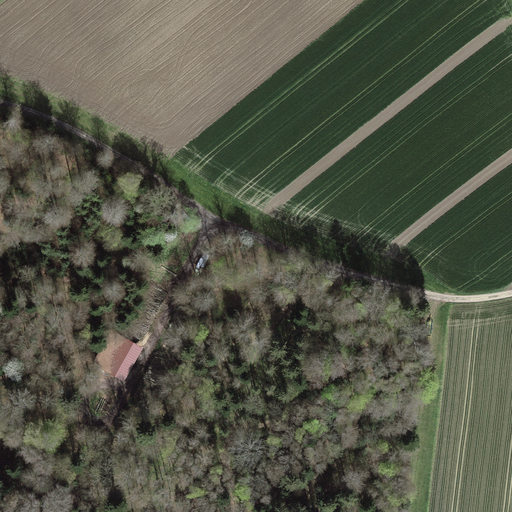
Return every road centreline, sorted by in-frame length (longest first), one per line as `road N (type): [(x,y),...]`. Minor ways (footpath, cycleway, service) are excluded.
road 1 (track): [(426,295),(285,252),(0,102)]
road 2 (track): [(511,292),(426,295),(401,511)]
road 3 (track): [(215,213),(124,382),(98,473)]
